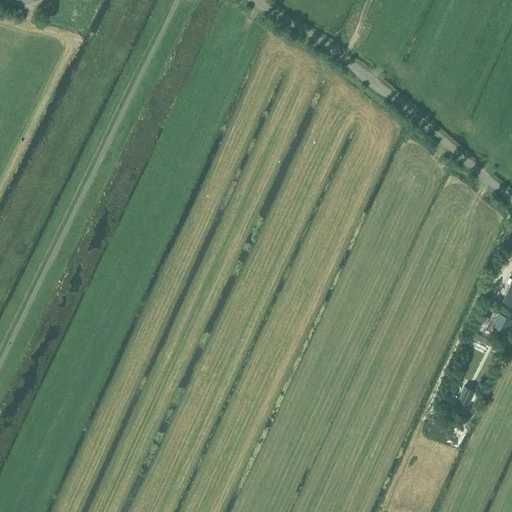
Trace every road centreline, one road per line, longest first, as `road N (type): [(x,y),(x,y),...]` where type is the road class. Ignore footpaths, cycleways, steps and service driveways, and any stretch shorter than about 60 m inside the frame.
road 1 (unknown): [(170,0),(0,348)]
road 2 (unclassified): [(255,0),(342,56),(511,199)]
